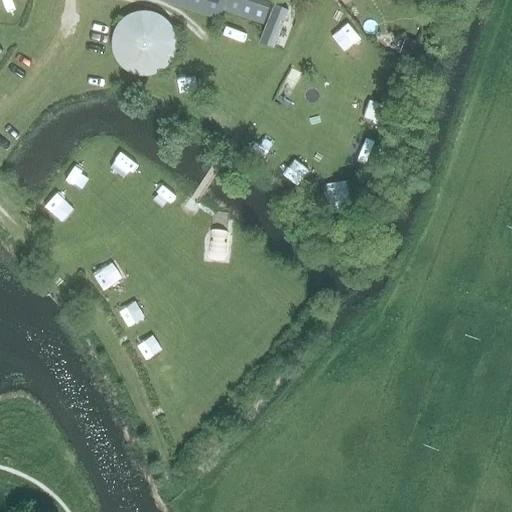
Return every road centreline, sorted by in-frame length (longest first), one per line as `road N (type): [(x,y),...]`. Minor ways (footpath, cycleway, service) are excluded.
road 1 (track): [(0,212),(68,277),(176,495)]
road 2 (track): [(68,0),(66,20),(37,71),(0,108)]
